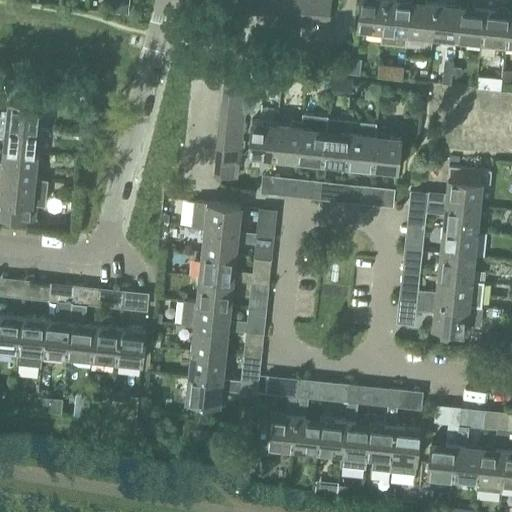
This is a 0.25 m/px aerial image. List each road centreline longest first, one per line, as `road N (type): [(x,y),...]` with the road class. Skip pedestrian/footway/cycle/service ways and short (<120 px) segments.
road 1 (residential): [(373,367),(385,248),(366,219),(301,217),(290,234),(280,335),(285,351),(302,359)]
road 2 (residential): [(100,259),(165,0)]
road 3 (residential): [(373,367),(511,380)]
